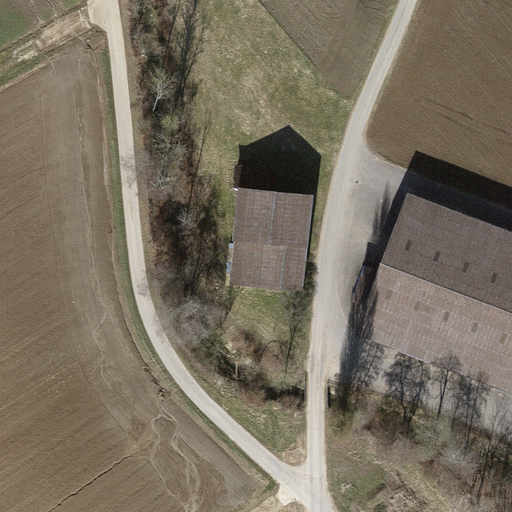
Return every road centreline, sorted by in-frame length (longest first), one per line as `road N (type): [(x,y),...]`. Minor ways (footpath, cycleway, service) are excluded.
road 1 (unclassified): [(412,0),(359,123),(331,238),(317,367),(322,511)]
road 2 (track): [(112,0),(0,68)]
